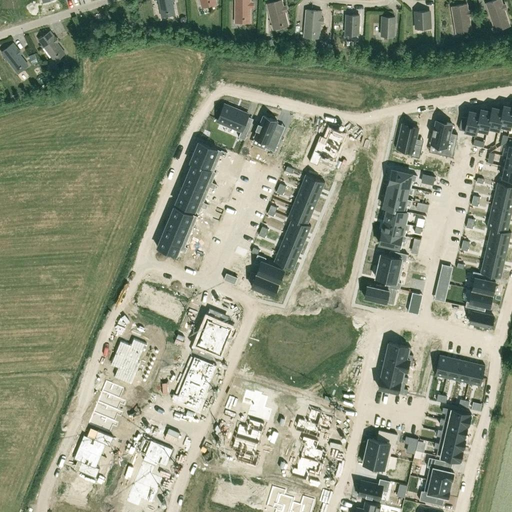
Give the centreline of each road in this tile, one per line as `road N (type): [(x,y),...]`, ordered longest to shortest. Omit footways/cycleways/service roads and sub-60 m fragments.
road 1 (residential): [(43,511),(178,148),(214,84),(371,113),(511,91)]
road 2 (unknown): [(141,262),(254,309),(173,511)]
road 3 (residential): [(499,339),(384,313),(331,511)]
road 4 (residential): [(499,339),(460,511)]
